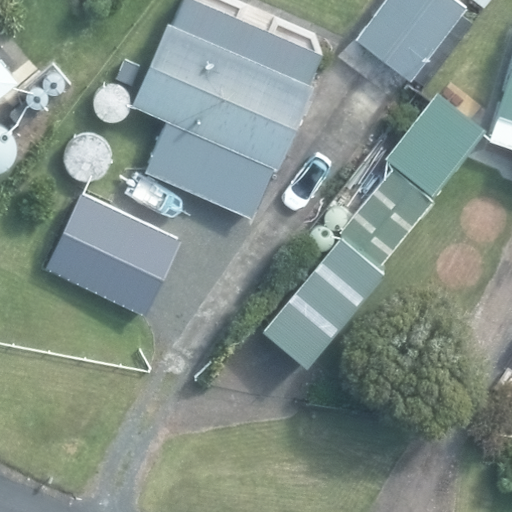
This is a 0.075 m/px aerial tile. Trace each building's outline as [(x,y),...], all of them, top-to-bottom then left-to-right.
[(0,0),(0,114),(30,90),(0,52),(0,0)] [(314,79),(332,34),(249,0),(191,0),(182,24),(170,19),(135,103),(170,118),(147,172),(265,220),(322,82),(314,79)] [(478,1),(476,0),(386,0),(358,40),(419,84),(478,1)] [(511,87),(497,135),(511,139),(511,87)] [(381,264),(492,129),(445,91),(334,226),(381,264)]
